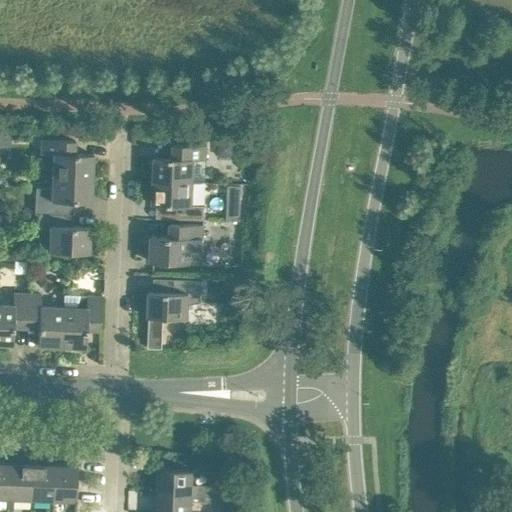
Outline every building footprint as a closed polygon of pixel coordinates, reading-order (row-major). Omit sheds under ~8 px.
[(52,164),(52,176),(92,178),(93,154),(74,153),(75,140),(41,139),(40,164),(52,164)] [(207,145),(174,144),(173,157),(155,156),(154,180),(194,182),(195,159),(207,160),(207,145)] [(91,202),(92,178),(52,176),(51,188),(36,187),(34,213),(39,213),(39,212),(65,213),(65,201),(91,202)] [(193,205),(194,182),(154,180),(153,204),(181,205),(180,219),(204,219),(205,205),(193,205)] [(90,227),(72,226),(64,226),(65,213),(39,212),(39,213),(38,226),(50,227),(49,251),(89,253),(90,227)] [(152,236),(151,261),(203,263),(204,224),(171,223),(170,236),(152,236)] [(150,291),(149,317),(150,317),(149,347),(162,348),(163,317),(189,318),(189,304),(201,302),(202,280),(174,279),(174,292),(154,291),(150,291)] [(26,327),(27,293),(13,293),(13,305),(0,304),(0,344),(12,344),(13,326),(26,327)] [(62,346),(63,306),(40,306),(41,294),(27,293),(26,327),(38,327),(38,345),(62,346)] [(63,306),(62,346),(86,347),(86,329),(99,329),(101,296),(79,295),(75,307),(63,306)] [(9,499),(11,464),(0,463),(0,498),(6,498),(9,499)] [(31,499),(32,465),(11,464),(9,499),(6,498),(5,509),(13,509),(13,499),(31,499)] [(52,500),(54,466),(32,465),(31,499),(52,500)] [(75,501),(77,467),(54,466),(52,500),(75,501)] [(158,469),(157,491),(224,494),(224,485),(192,484),(193,470),(158,469)] [(191,511),(192,500),(223,501),(224,501),(224,494),(157,491),(156,511),(191,511)]
